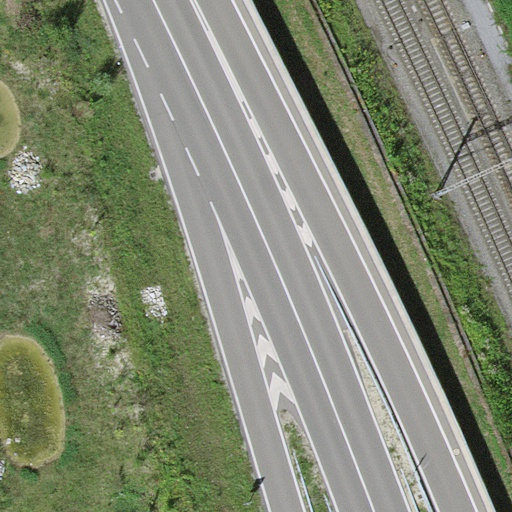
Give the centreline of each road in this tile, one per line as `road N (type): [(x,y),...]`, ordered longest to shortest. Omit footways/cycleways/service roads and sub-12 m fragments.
road 1 (trunk): [(443,511),(263,192)]
road 2 (trunk): [(377,511),(263,192)]
road 3 (trunk): [(263,192),(332,511)]
road 4 (trunk): [(263,192),(171,0)]
